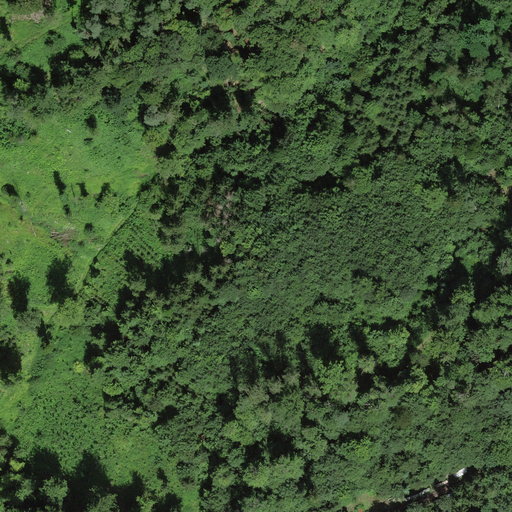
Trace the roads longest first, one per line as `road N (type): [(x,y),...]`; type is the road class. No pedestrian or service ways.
road 1 (track): [(367,511),(374,454),(407,365),(458,316),(511,286)]
road 2 (track): [(511,457),(391,511)]
